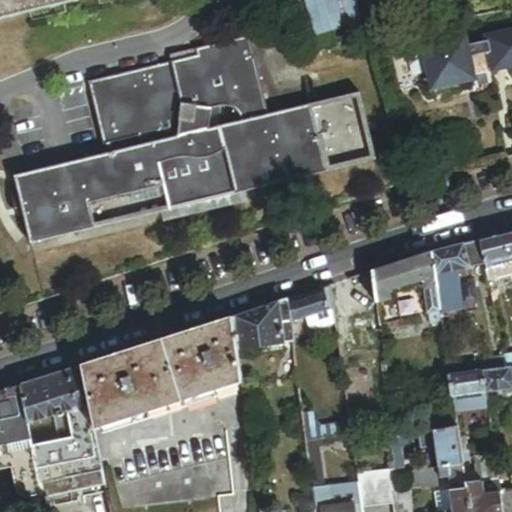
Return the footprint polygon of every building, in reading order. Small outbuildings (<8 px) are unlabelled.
[(0,0),(0,20),(86,0),(85,0),(0,0)] [(347,32),(337,0),(305,0),(318,41),(347,32)] [(337,0),(347,32),(377,23),(369,0),(337,0)] [(385,0),(369,0),(377,23),(392,19),(385,0)] [(421,45),(431,93),(478,82),(473,57),(488,54),(492,74),(511,69),(511,29),(484,35),(485,43),(470,46),(468,35),(421,45)] [(147,148),(16,178),(32,244),(164,213),(173,210),(173,207),(178,204),(184,201),(190,200),(213,200),(222,199),(228,197),(233,194),(237,191),(238,196),(248,193),(381,162),(366,99),(275,121),(257,46),(256,42),(202,55),(203,58),(204,62),(178,68),(95,87),(96,92),(101,91),(104,105),(100,106),(104,126),(109,124),(114,144),(109,145),(109,147),(145,139),(147,148)] [(177,64),(178,68),(204,62),(203,58),(202,55),(176,61),(177,64)] [(96,92),(100,106),(104,105),(101,91),(96,92)] [(104,126),(109,145),(114,144),(109,124),(104,126)] [(445,175),(440,154),(421,159),(426,180),(445,175)] [(173,210),(164,213),(166,223),(250,203),(248,193),(238,196),(237,191),(233,194),(228,197),(222,199),(213,200),(190,200),(184,201),(178,204),(173,207),(173,210)] [(511,234),(482,242),(487,265),(488,270),(511,264),(511,234)] [(487,265),(482,242),(432,254),(436,277),(457,272),(487,265)] [(436,277),(432,254),(375,273),(379,305),(393,301),(392,293),(424,282),(430,315),(442,314),(437,284),(436,277)] [(511,264),(488,270),(490,281),(511,275),(511,264)] [(457,272),(436,277),(437,284),(459,279),(457,272)] [(332,287),(324,289),(331,312),(335,311),(332,287)] [(331,312),(324,289),(288,301),(294,325),(307,321),(331,312)] [(294,325),(288,301),(281,303),(286,346),(296,344),(294,325)] [(286,346),(281,303),(233,319),(238,354),(241,354),(258,351),(286,346)] [(331,312),(307,321),(310,330),(316,333),(337,326),(335,311),(331,312)] [(432,326),(443,324),(442,314),(430,315),(432,326)] [(238,354),(233,319),(82,368),(90,406),(95,431),(242,383),(238,354)] [(257,358),(258,351),(241,354),(245,360),(257,358)] [(485,373),(509,370),(506,357),(483,361),(485,373)] [(90,406),(82,368),(22,388),(29,423),(52,417),(90,406)] [(511,389),(511,372),(511,369),(509,370),(485,373),(488,393),(511,389)] [(488,393),(485,373),(452,378),(455,398),(472,395),(486,393),(488,393)] [(4,393),(15,428),(0,433),(0,470),(0,471),(13,468),(19,493),(27,499),(44,496),(34,447),(29,423),(22,388),(4,393)] [(4,393),(0,394),(0,433),(15,428),(4,393)] [(45,499),(107,486),(95,431),(90,406),(52,417),(57,443),(34,447),(44,496),(45,499)] [(325,426),(315,419),(314,412),(304,413),(308,440),(348,435),(347,423),(325,426)] [(465,465),(460,430),(435,434),(437,448),(440,469),(465,465)] [(353,437),(355,455),(385,450),(382,433),(353,437)] [(419,436),(421,450),(437,448),(435,434),(419,436)] [(409,447),(408,439),(394,441),(398,474),(402,473),(404,468),(401,448),(409,447)] [(323,487),(318,452),(309,453),(314,488),(323,487)] [(111,509),(219,497),(233,496),(229,459),(107,486),(111,509)] [(503,511),(501,493),(487,494),(485,481),(479,482),(469,483),(467,484),(465,465),(440,469),(442,480),(451,479),(453,491),(451,493),(454,511),(503,511)] [(467,468),(469,483),(479,482),(478,472),(472,472),(471,468),(467,468)] [(411,491),(411,492),(442,487),(442,480),(440,469),(413,472),(414,484),(411,491)] [(399,492),(396,471),(358,475),(359,482),(363,508),(394,505),(393,493),(399,492)] [(487,494),(501,493),(499,480),(485,481),(487,494)] [(355,505),(356,511),(363,511),(363,508),(359,482),(330,486),(333,508),(355,505)] [(314,488),(315,495),(317,510),(333,508),(330,486),(323,487),(314,488)] [(393,493),(394,505),(413,502),(411,492),(411,491),(399,492),(393,493)] [(317,511),(317,510),(315,495),(301,497),(302,511),(317,511)] [(112,511),(220,511),(219,497),(111,509),(112,511)] [(413,511),(413,502),(394,505),(395,511),(413,511)]
